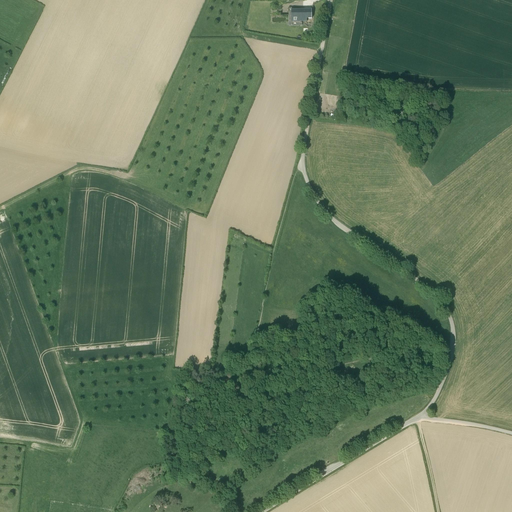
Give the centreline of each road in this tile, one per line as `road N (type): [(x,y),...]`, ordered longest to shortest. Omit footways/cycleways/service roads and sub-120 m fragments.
road 1 (unclassified): [(330,0),(305,177),(327,214),(428,288),(448,314),(451,357),(437,394),(417,417)]
road 2 (unclassified): [(261,511),(417,417)]
